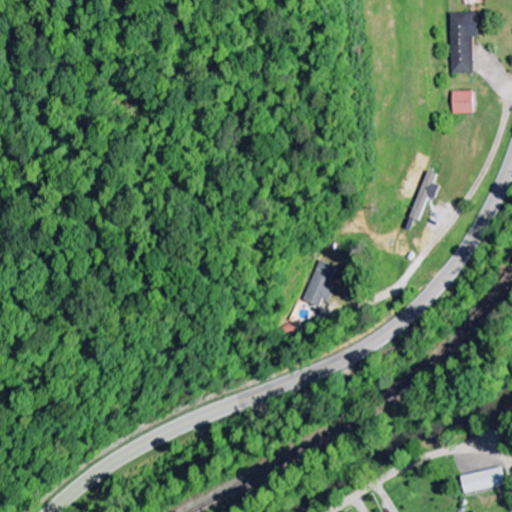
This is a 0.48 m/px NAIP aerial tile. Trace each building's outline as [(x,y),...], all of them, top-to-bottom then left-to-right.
[(452,75),(475,75),(475,39),(482,39),(481,15),(451,15),(452,75)] [(454,93),(453,115),(476,116),(476,93),(454,93)] [(431,198),(439,201),(443,188),(437,186),(441,176),(430,172),(413,219),(422,223),(431,198)] [(339,287),(334,286),(339,268),(319,262),(307,304),(324,309),(327,300),(334,303),(339,287)] [(463,477),(468,496),(509,486),(505,468),(463,477)]
